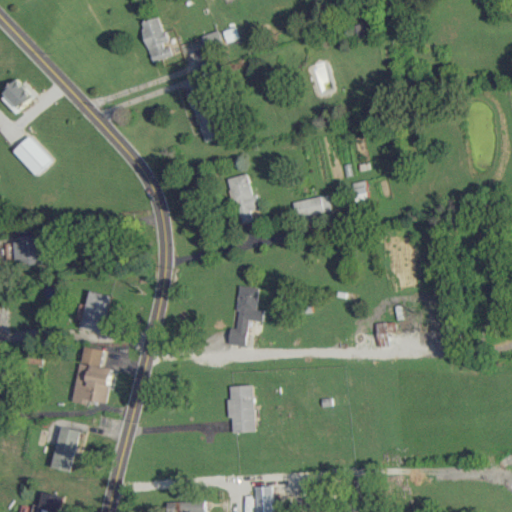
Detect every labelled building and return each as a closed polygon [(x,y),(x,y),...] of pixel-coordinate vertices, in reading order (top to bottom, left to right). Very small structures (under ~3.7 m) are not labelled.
[(169,43),(161,16),(142,21),(153,60),(173,55),(170,43),(169,43)] [(202,34),(204,46),(221,42),(218,30),(202,34)] [(36,95),(19,78),(2,96),(19,112),(36,95)] [(204,141),(227,134),(216,99),(207,102),(202,88),(188,92),(204,141)] [(39,173),(55,159),(32,135),(16,150),(39,173)] [(230,177),(241,223),(254,220),(252,210),(259,208),(250,172),(230,177)] [(372,201),(367,179),(353,182),(358,203),(372,201)] [(294,202),(298,218),(334,209),(331,193),(294,202)] [(18,263),(43,262),(42,234),(17,235),(18,263)] [(247,344),(250,319),(265,321),(266,309),(258,308),(261,287),(241,284),(237,327),(232,326),(230,343),(247,344)] [(111,294),(91,289),(81,327),(102,332),(111,294)] [(380,346),(398,345),(397,321),(379,322),(380,346)] [(113,367),(102,365),(105,349),(84,345),(74,401),(84,403),(85,398),(107,402),(113,367)] [(232,432),(256,431),(255,384),(230,385),(232,432)] [(72,471),(82,431),(64,426),(53,466),(72,471)] [(256,511),(273,511),(272,485),(255,486),(256,511)] [(34,503),(32,511),(60,511),(64,494),(44,491),(42,504),(34,503)] [(168,500),(168,511),(205,511),(205,499),(168,500)]
